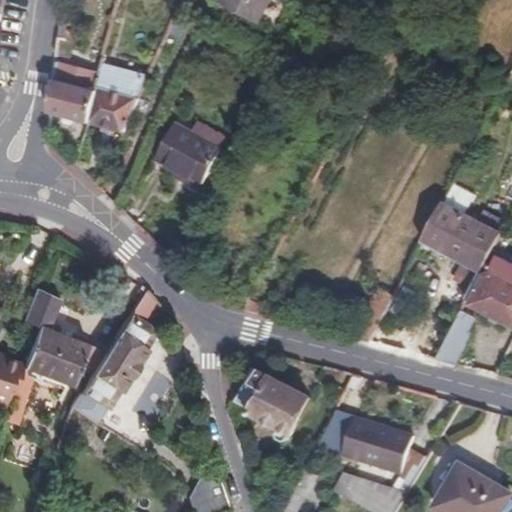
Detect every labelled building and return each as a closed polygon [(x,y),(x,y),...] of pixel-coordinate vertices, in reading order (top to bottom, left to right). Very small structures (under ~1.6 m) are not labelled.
[(271,0),(221,0),(221,2),(260,22),(271,0)] [(77,44),(59,42),(57,69),(74,71),(77,44)] [(123,133),(146,82),(102,67),(95,94),(88,124),(123,133)] [(88,124),(95,94),(55,84),(52,113),(88,124)] [(177,124),(156,162),(203,186),(229,138),(201,123),(195,136),(177,124)] [(507,225),(450,196),(427,239),(483,269),(494,250),(507,225)] [(511,259),(494,250),(483,269),(469,298),(511,321),(511,259)] [(483,269),(464,259),(452,281),(463,287),(466,279),(475,284),(483,269)] [(247,305),(244,310),(258,314),(264,305),(275,284),(262,278),(258,284),(247,305)] [(247,305),(258,284),(249,279),(238,300),(247,305)] [(155,300),(144,288),(128,315),(141,323),(155,300)] [(372,343),(397,296),(383,288),(354,338),(372,343)] [(27,362),(19,388),(9,417),(23,422),(37,370),(72,385),(89,344),(52,327),(62,300),(37,290),(23,315),(42,323),(27,362)] [(462,312),(455,324),(469,330),(475,319),(462,312)] [(141,323),(128,315),(81,393),(106,408),(118,389),(121,392),(147,352),(143,350),(154,331),(141,323)] [(437,360),(455,365),(472,331),(469,330),(455,324),(437,360)] [(0,395),(8,398),(12,387),(21,359),(2,353),(0,352),(0,395)] [(21,359),(12,387),(19,388),(27,362),(21,359)] [(313,399),(258,369),(239,404),(284,429),(281,438),(290,444),(313,399)] [(106,408),(81,393),(72,406),(71,409),(96,424),(106,408)] [(405,476),(414,451),(417,439),(335,416),(317,450),(405,476)] [(408,499),(431,462),(414,451),(405,476),(399,496),(408,499)] [(226,511),(233,510),(219,466),(201,472),(216,511),(226,511)] [(505,511),(511,500),(511,497),(461,469),(438,511),(505,511)] [(216,511),(201,472),(188,498),(193,511),(216,511)] [(299,511),(316,481),(304,474),(283,511),(299,511)] [(366,511),(399,511),(408,499),(399,496),(349,481),(340,495),(366,511)]
